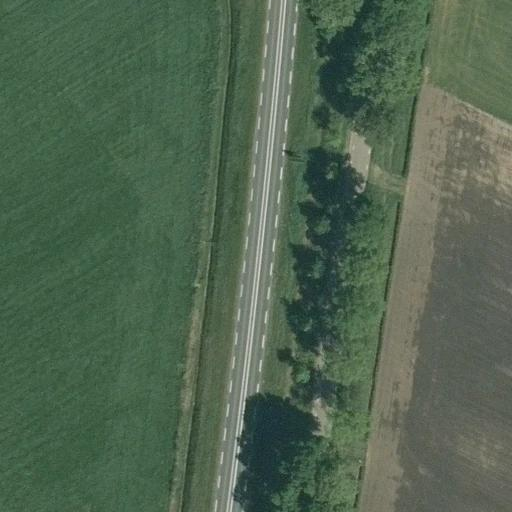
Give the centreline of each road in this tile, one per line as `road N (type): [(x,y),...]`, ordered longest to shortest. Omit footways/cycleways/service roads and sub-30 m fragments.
road 1 (unclassified): [(310,511),(384,0)]
road 2 (primary): [(222,511),(281,0)]
